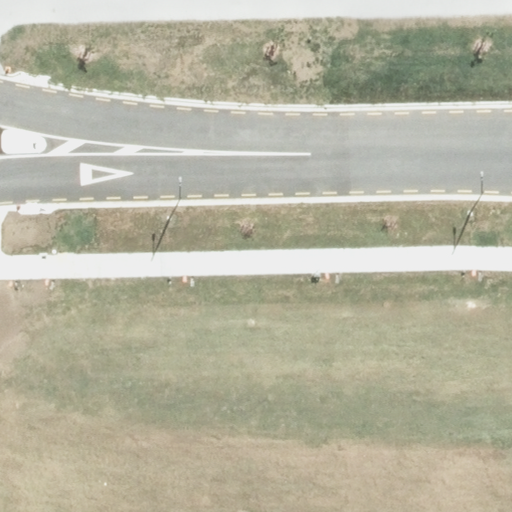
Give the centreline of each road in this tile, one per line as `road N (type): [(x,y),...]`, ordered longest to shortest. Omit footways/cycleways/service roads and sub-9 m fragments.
road 1 (residential): [(0,99),(314,154)]
road 2 (residential): [(314,154),(0,191)]
road 3 (residential): [(511,152),(314,154)]
